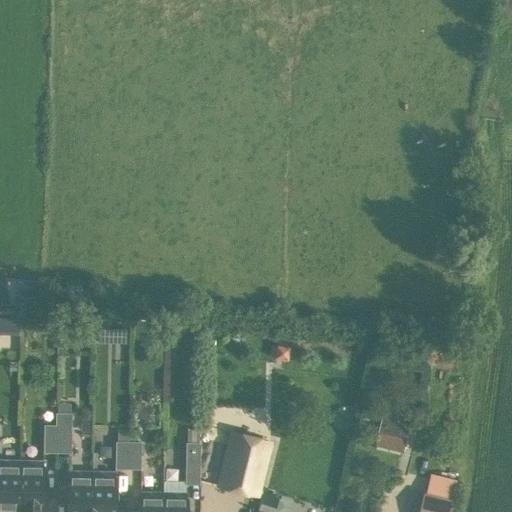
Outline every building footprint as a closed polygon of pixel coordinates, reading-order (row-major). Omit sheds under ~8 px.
[(8,338),(17,339),(18,317),(0,316),(0,349),(7,350),(8,338)] [(93,341),(93,320),(80,320),(80,340),(93,341)] [(100,321),(99,340),(108,340),(108,321),(100,321)] [(271,345),(270,356),(287,358),(288,347),(271,345)] [(402,350),(385,348),(384,363),(401,364),(402,350)] [(70,413),(56,413),(55,425),(44,425),(43,451),(69,452),(70,413)] [(398,418),(381,414),(374,445),(403,452),(410,423),(397,420),(398,418)] [(232,432),(219,484),(257,494),(270,442),(232,432)] [(184,483),(198,483),(199,440),(184,440),(184,483)] [(140,442),(117,442),(116,468),(140,468),(140,442)] [(13,507),(18,508),(19,461),(0,460),(0,506),(0,507),(0,510),(13,510),(13,507)] [(19,461),(18,508),(18,511),(26,511),(25,511),(38,511),(43,511),(44,466),(43,466),(43,461),(19,461)] [(91,511),(92,472),(68,471),(68,476),(67,511),(91,511)] [(92,472),(91,511),(115,511),(116,477),(115,477),(116,472),(92,472)] [(419,511),(449,511),(453,498),(452,498),(457,479),(430,473),(425,494),(424,494),(419,511)] [(139,511),(161,511),(162,493),(141,492),(141,497),(140,497),(139,511)] [(187,493),(162,493),(161,511),(186,511),(187,498),(187,493)]
